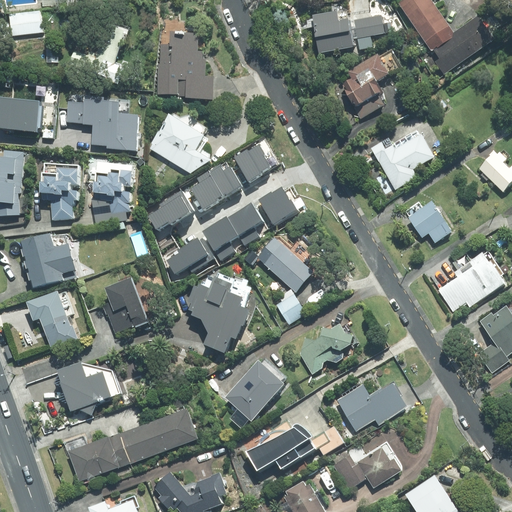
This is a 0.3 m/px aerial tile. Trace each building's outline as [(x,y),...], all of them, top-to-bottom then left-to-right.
[(427,42),(451,25),(434,0),(404,0),(400,3),(427,42)] [(45,32),(43,10),(11,14),(14,36),(45,32)] [(451,25),(427,42),(433,51),(435,49),(442,58),(437,62),(445,74),(497,39),(480,15),(456,32),(451,25)] [(322,52),(357,46),(352,18),(317,24),(322,52)] [(376,23),(378,35),(392,33),(390,21),(376,23)] [(112,78),(129,30),(110,23),(98,58),(76,51),(72,65),(112,78)] [(215,100),(216,77),(207,76),(208,59),(205,59),(205,51),(200,51),(201,34),(173,33),(173,38),(163,37),(162,63),(161,63),(160,93),(179,94),(179,96),(189,97),(189,99),(215,100)] [(59,62),(59,49),(48,49),(48,62),(59,62)] [(363,119),(388,105),(383,96),(389,92),(382,80),(395,73),(383,53),(351,71),(356,80),(348,84),(351,88),(348,90),(358,108),(357,109),(363,119)] [(0,129),(42,133),(43,123),(53,124),(54,106),(0,100),(0,129)] [(450,106),(445,100),(439,104),(444,110),(450,106)] [(67,125),(94,127),(92,149),(138,153),(140,118),(131,118),(132,109),(119,108),(120,105),(69,101),(67,125)] [(151,149),(192,174),(215,160),(199,150),(207,137),(172,116),(151,149)] [(373,148),(396,190),(420,177),(416,169),(438,157),(425,134),(398,149),(392,138),(373,148)] [(510,158),(504,152),(500,155),(498,153),(482,168),(486,172),(483,174),(489,179),(491,177),(506,191),(511,185),(511,165),(507,161),(510,158)] [(27,182),(28,167),(28,163),(0,160),(0,217),(20,216),(19,204),(21,201),(21,199),(22,197),(26,197),(26,188),(20,188),(20,182),(27,182)] [(134,186),(136,166),(102,162),(100,180),(99,180),(97,199),(111,200),(113,214),(133,211),(132,202),(133,202),(134,191),(127,190),(128,185),(134,186)] [(80,184),(81,169),(80,169),(81,165),(47,163),(46,181),(44,181),(44,199),(52,200),(54,220),(74,218),(73,206),(75,203),(75,201),(75,199),(79,199),(80,190),(73,190),(74,184),(80,184)] [(456,231),(436,200),(411,217),(425,238),(432,233),(438,242),(456,231)] [(240,230),(182,202),(167,233),(225,261),(240,230)] [(137,224),(128,227),(132,237),(141,233),(137,224)] [(24,242),(36,288),(77,278),(76,271),(79,270),(72,244),(58,248),(54,234),(24,242)] [(280,243),(277,240),(261,257),(265,260),(263,262),(298,293),(316,272),(281,241),(280,243)] [(471,307),(509,282),(496,261),(494,262),(487,251),(456,272),(460,277),(458,279),(470,296),(466,298),(471,307)] [(153,323),(136,278),(108,288),(114,303),(104,306),(108,317),(110,317),(116,334),(138,326),(139,328),(153,323)] [(211,332),(213,334),(209,344),(228,352),(235,336),(239,338),(245,324),(247,325),(253,312),(248,310),(249,307),(244,305),(246,300),(232,294),(236,286),(220,279),(220,281),(213,278),(210,285),(206,283),(203,290),(200,289),(194,302),(198,303),(195,309),(199,311),(198,315),(202,317),(205,319),(207,322),(209,327),(210,329),(211,332)] [(295,295),(292,290),(280,297),(283,302),(278,305),(290,326),(308,315),(296,295),(295,295)] [(54,349),(81,340),(76,325),(74,325),(67,304),(41,314),(54,349)] [(493,374),(511,361),(510,357),(511,355),(511,304),(497,315),(495,314),(483,322),(497,343),(480,355),(493,374)] [(309,338),(303,355),(314,374),(325,369),(327,363),(331,361),(341,363),(347,359),(348,354),(347,351),(358,344),(360,336),(353,334),(347,324),(336,330),(330,328),(326,343),(309,338)] [(254,421),(288,384),(263,360),(228,398),(246,414),(241,419),(246,424),(251,419),(254,421)] [(95,417),(101,403),(116,398),(116,397),(123,394),(115,371),(86,364),(85,363),(61,371),(63,376),(58,385),(67,389),(68,392),(64,401),(73,406),(75,412),(81,410),(95,417)] [(380,426),(411,407),(396,382),(373,396),(366,384),(338,401),(357,432),(376,420),(380,426)] [(121,433),(132,463),(201,439),(190,408),(121,433)] [(345,444),(336,427),(318,437),(314,440),(300,429),(292,433),(287,432),(283,432),(279,432),(274,433),(270,435),(266,438),(263,441),(261,444),(259,448),(249,453),(260,472),(278,462),(283,470),(320,449),(324,456),(345,444)] [(80,482),(132,463),(121,433),(69,452),(80,482)] [(376,489),(405,471),(397,459),(393,461),(385,447),(360,462),(361,464),(359,466),(352,455),(334,467),(349,491),(369,478),(376,489)] [(194,496),(174,473),(156,488),(163,497),(160,499),(169,510),(172,507),(175,511),(178,508),(181,511),(213,511),(213,510),(225,505),(223,496),(230,494),(228,486),(229,486),(224,473),(214,477),(215,478),(202,483),(198,495),(194,496)] [(418,511),(460,511),(437,475),(407,495),(418,511)] [(310,487),(307,482),(289,492),(291,496),(287,498),(295,511),(328,511),(313,484),(310,487)] [(140,511),(136,501),(111,510),(108,502),(91,508),(92,511),(140,511)]
